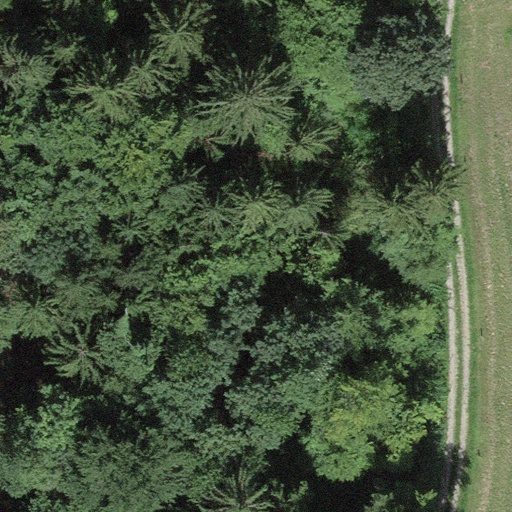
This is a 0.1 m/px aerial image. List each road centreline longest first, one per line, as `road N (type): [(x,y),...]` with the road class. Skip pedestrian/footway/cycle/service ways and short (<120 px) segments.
road 1 (track): [(446,0),(439,40),(445,186),(462,369),(456,472),(445,511)]
road 2 (track): [(206,511),(149,430),(0,305)]
